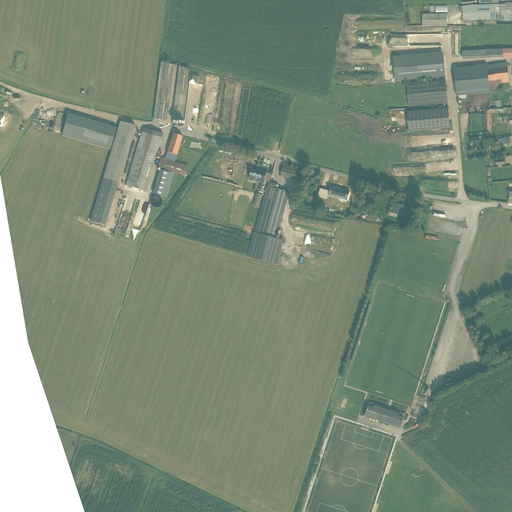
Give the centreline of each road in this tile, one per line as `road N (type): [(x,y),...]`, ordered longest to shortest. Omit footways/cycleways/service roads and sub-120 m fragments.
road 1 (unclassified): [(42,99),(424,198),(511,208)]
road 2 (unknown): [(462,203),(449,63)]
